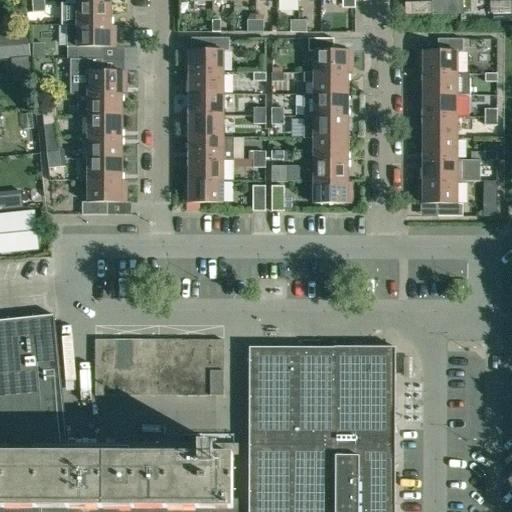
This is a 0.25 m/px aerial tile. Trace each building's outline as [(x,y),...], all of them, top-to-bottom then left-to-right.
[(490,15),(511,14),(511,2),(490,3),(490,15)] [(411,4),(412,16),(433,15),(432,3),(411,4)] [(44,5),(32,6),(33,14),(45,13),(44,5)] [(111,5),(77,5),(77,27),(111,27),(111,5)] [(212,33),(220,33),(220,21),(212,21),(212,33)] [(247,21),(247,33),(263,34),(263,21),(247,21)] [(290,34),(306,34),(306,22),(290,22),(290,34)] [(111,33),(111,27),(77,27),(67,27),(67,61),(77,61),(102,61),(102,49),(115,49),(115,33),(111,33)] [(27,35),(0,37),(0,60),(29,58),(27,35)] [(191,39),(191,52),(184,52),(184,68),(189,68),(189,74),(223,74),(223,52),(229,52),(229,39),(191,39)] [(333,52),(333,40),(308,40),(308,53),(313,53),(313,74),(348,75),(348,68),(352,68),(352,52),(333,52)] [(423,69),(423,75),(457,75),(457,53),(463,53),(463,40),(437,40),(437,53),(418,53),(418,69),(423,69)] [(77,61),(77,96),(122,96),(122,89),(126,89),(126,73),(102,73),(102,61),(77,61)] [(223,74),(189,74),(189,96),(223,96),(223,74)] [(265,83),(265,74),(253,74),(253,82),(265,83)] [(283,74),(271,74),(271,83),(283,83),(283,74)] [(348,75),(313,74),(304,74),(304,84),(313,84),(313,96),(348,96),(348,75)] [(470,75),(457,75),(423,75),(423,97),(457,96),(469,96),(470,75)] [(496,83),(496,75),(484,75),(484,83),(496,83)] [(77,117),(88,117),(122,117),(122,96),(77,96),(77,117)] [(223,96),(189,96),(189,117),(223,118),(223,96)] [(348,118),(348,96),(313,96),(303,96),(303,118),(313,118),(348,118)] [(457,118),(457,96),(423,97),(423,118),(457,118)] [(43,119),(55,118),(54,109),(42,111),(43,119)] [(253,110),(253,118),(265,118),(265,109),(253,110)] [(484,111),(484,119),(496,119),(496,111),(484,111)] [(88,117),(88,139),(122,139),(122,117),(88,117)] [(223,118),(189,117),(189,139),(223,139),(223,118)] [(56,126),(55,118),(43,119),(44,127),(56,126)] [(265,126),(265,118),(253,118),(253,126),(265,126)] [(283,126),(283,118),(271,118),(271,126),(283,126)] [(347,140),(348,118),(313,118),(313,140),(347,140)] [(457,140),(457,118),(423,118),(423,140),(457,140)] [(484,127),(496,127),(496,119),(484,119),(484,127)] [(88,160),(122,160),(122,139),(88,139),(88,160)] [(234,139),(223,139),(189,139),(189,161),(223,161),(234,161),(234,139)] [(347,161),(347,140),(313,140),(313,161),(347,161)] [(423,140),(422,162),(457,162),(457,140),(423,140)] [(59,152),(46,154),(47,162),(59,160),(59,152)] [(253,161),(265,161),(265,153),(253,153),(253,161)] [(271,153),(271,161),(283,161),(283,153),(271,153)] [(496,162),(496,154),(484,154),(484,162),(496,162)] [(59,160),(47,162),(48,170),(60,168),(59,160)] [(88,160),(88,182),(122,182),(122,160),(88,160)] [(189,183),(223,183),(223,161),(189,161),(189,183)] [(265,161),(253,161),(253,169),(265,169),(265,161)] [(347,161),(313,161),(313,183),(347,183),(347,161)] [(480,162),(457,162),(422,162),(422,184),(457,183),(480,183),(480,162)] [(271,169),(271,182),(287,182),(287,166),(271,166),(271,169)] [(82,216),(107,217),(108,204),(126,204),(126,188),(122,188),(122,182),(88,182),(88,204),(86,204),(82,204),(82,216)] [(223,183),(189,183),(189,188),(184,188),(184,204),(223,204),(223,183)] [(347,189),(347,183),(313,183),(313,205),(352,205),(352,189),(347,189)] [(457,205),(457,183),(422,184),(422,189),(418,189),(418,205),(437,205),(437,218),(462,218),(462,205),(457,205)] [(252,213),(265,213),(265,187),(252,187),(252,213)] [(271,213),(284,213),(284,187),(271,187),(271,213)] [(9,194),(11,210),(22,209),(20,193),(9,194)] [(0,256),(39,252),(35,213),(0,216),(0,256)] [(0,444),(66,445),(53,317),(0,322),(0,444)] [(95,341),(95,369),(107,369),(107,341),(95,341)] [(107,369),(118,369),(118,341),(107,341),(107,369)] [(118,341),(118,369),(130,369),(130,341),(118,341)] [(130,369),(141,369),(141,341),(130,341),(130,369)] [(141,341),(141,369),(152,369),(152,341),(141,341)] [(164,341),(152,341),(152,369),(164,369),(164,341)] [(164,341),(164,369),(175,369),(175,341),(164,341)] [(175,341),(175,369),(187,369),(187,341),(175,341)] [(187,341),(187,369),(198,369),(198,341),(187,341)] [(198,341),(198,369),(210,369),(209,341),(198,341)] [(209,341),(210,369),(210,372),(223,372),(223,341),(209,341)] [(394,511),(395,349),(334,349),(334,350),(249,350),(248,511),(394,511)] [(107,397),(107,369),(95,369),(95,397),(107,397)] [(107,397),(118,397),(118,369),(107,369),(107,397)] [(130,397),(130,369),(118,369),(118,397),(130,397)] [(130,397),(141,397),(141,369),(130,369),(130,397)] [(152,397),(152,369),(141,369),(141,397),(152,397)] [(152,397),(164,397),(164,369),(152,369),(152,397)] [(175,397),(175,369),(164,369),(164,397),(175,397)] [(175,397),(187,397),(187,369),(175,369),(175,397)] [(198,397),(198,369),(187,369),(187,397),(198,397)] [(210,397),(210,372),(210,369),(198,369),(198,397),(210,397)] [(223,397),(223,372),(210,372),(210,397),(223,397)] [(40,511),(41,509),(232,510),(232,445),(213,445),(213,444),(198,444),(198,445),(66,445),(0,444),(0,511),(40,511)]
